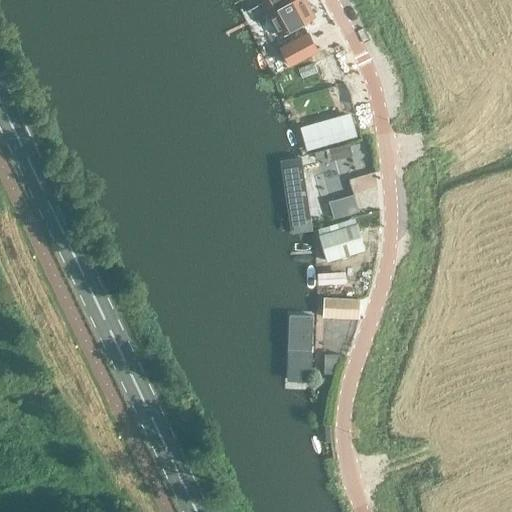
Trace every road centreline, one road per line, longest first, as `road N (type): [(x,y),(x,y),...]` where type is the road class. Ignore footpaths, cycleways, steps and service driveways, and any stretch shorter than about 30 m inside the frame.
road 1 (unclassified): [(363,511),(339,429),(387,241),(387,164),(365,80),(328,0)]
road 2 (tertiary): [(195,511),(0,102)]
